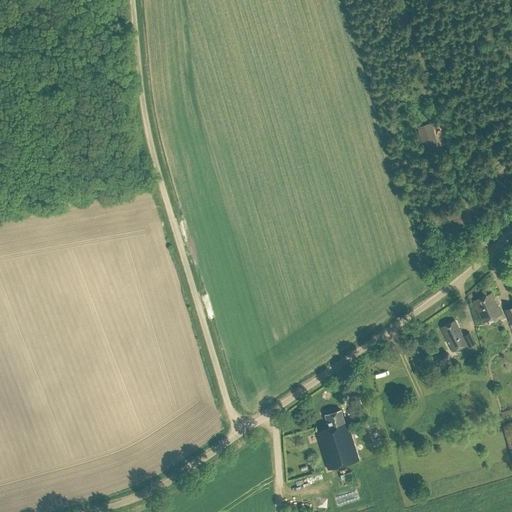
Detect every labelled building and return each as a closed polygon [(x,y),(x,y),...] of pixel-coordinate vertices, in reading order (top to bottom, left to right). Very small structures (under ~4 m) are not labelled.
[(495,302),(490,293),(473,301),(483,323),(502,314),(496,301),(495,302)] [(469,331),(463,334),(457,323),(454,324),(452,320),(441,326),(453,351),(468,343),(469,346),(475,343),(469,331)] [(432,355),(437,365),(450,359),(444,348),(432,355)] [(315,431),(327,469),(357,460),(346,422),(343,423),(339,410),(324,414),(328,427),(315,431)] [(339,504),(360,501),(358,492),(338,495),(339,504)]
